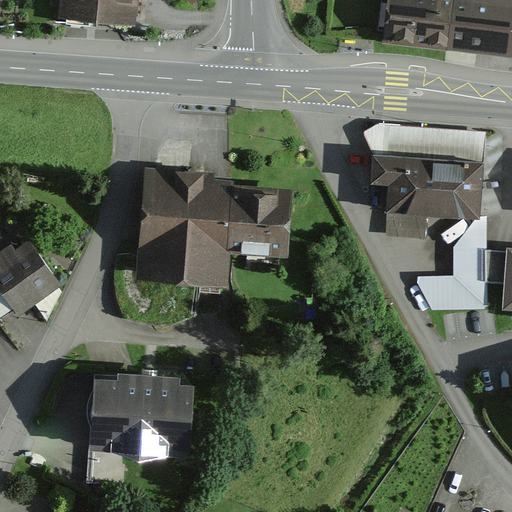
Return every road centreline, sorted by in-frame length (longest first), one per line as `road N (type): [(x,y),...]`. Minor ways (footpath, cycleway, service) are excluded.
road 1 (residential): [(320,89),(328,149),(464,422),(511,485)]
road 2 (residential): [(129,75),(107,248),(0,471)]
road 3 (primary): [(511,103),(320,89)]
road 4 (primary): [(129,75),(0,66)]
road 5 (primary): [(253,84),(129,75)]
